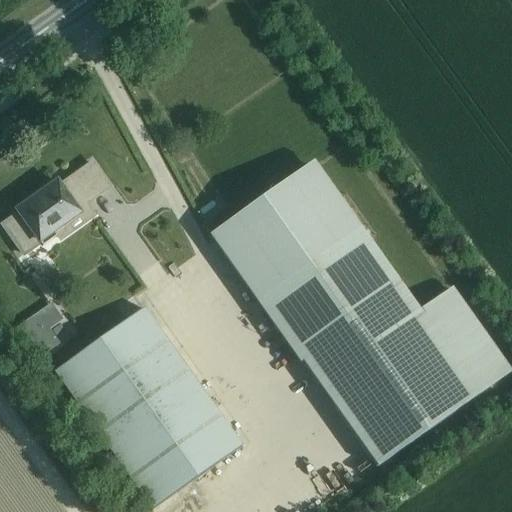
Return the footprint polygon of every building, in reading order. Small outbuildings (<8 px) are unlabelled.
[(2,226),(23,255),(39,244),(42,248),(58,237),(55,233),(81,215),(78,210),(110,188),(93,165),(61,187),(58,182),(17,211),(20,214),(2,226)] [(215,239),(377,467),(509,373),(450,290),(417,313),(315,168),(215,239)] [(80,237),(95,224),(85,212),(70,224),(80,237)] [(152,511),(242,448),(144,309),(54,373),(152,511)] [(349,504),(346,483),(330,486),(333,507),(349,504)] [(297,496),(303,511),(315,511),(320,510),(313,490),(297,496)]
